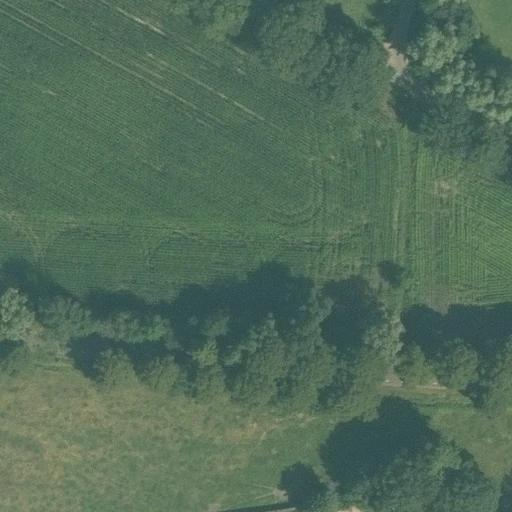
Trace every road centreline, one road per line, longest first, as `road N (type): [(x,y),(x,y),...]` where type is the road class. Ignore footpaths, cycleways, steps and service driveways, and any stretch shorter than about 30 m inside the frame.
road 1 (tertiary): [(511,375),(336,372),(0,339)]
road 2 (unclassified): [(391,72),(262,0)]
road 3 (unclassified): [(511,142),(391,72)]
